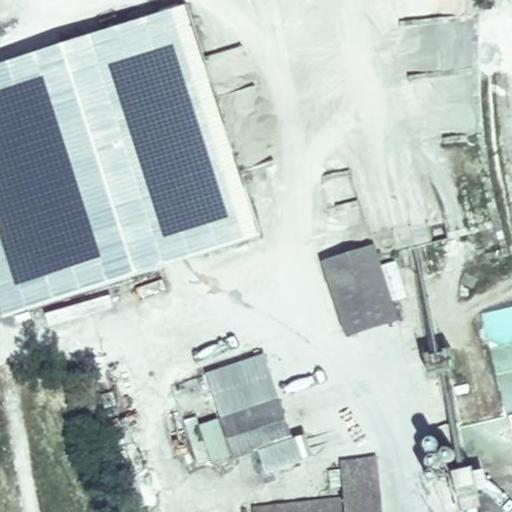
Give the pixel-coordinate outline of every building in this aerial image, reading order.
[(0,321),(235,246),(255,240),(184,17),(182,12),(0,70),(0,321)] [(329,214),(359,208),(353,174),(322,180),(329,214)] [(371,251),(347,259),(320,267),(343,340),(373,330),(395,323),(371,251)] [(511,307),(485,313),(492,348),(511,344),(511,307)] [(511,348),(494,352),(508,419),(457,429),(465,469),(479,466),(488,510),(511,504),(511,348)] [(266,366),(206,387),(205,389),(229,459),(291,436),(266,366)] [(199,417),(186,419),(193,463),(206,461),(199,417)] [(376,511),(372,463),(340,467),(343,495),(335,496),(253,504),(254,511),(376,511)] [(456,472),(458,511),(467,511),(483,511),(480,470),(456,472)]
